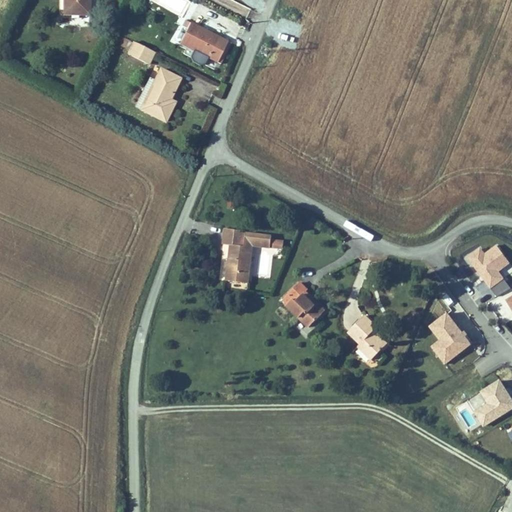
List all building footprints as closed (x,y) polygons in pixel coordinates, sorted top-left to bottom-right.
[(89,0),(64,0),(64,14),(89,14),(89,0)] [(205,64),(208,58),(218,62),(229,41),(213,33),(212,35),(201,30),(202,28),(186,20),(183,26),(188,29),(180,43),(194,50),(190,57),(193,62),(200,66),(205,64)] [(148,64),(154,52),(134,42),(134,43),(130,41),(127,48),(131,49),(128,54),(148,64)] [(221,64),(231,43),(229,41),(218,62),(221,64)] [(150,77),(135,107),(166,122),(173,106),(168,104),(170,100),(180,79),(161,69),(156,80),(150,77)] [(259,234),(240,232),(240,230),(225,229),(224,244),(231,245),(227,281),(249,283),(253,246),(271,248),(271,247),(283,248),(284,242),(272,241),(272,236),(259,234)] [(499,271),(510,264),(497,245),(485,253),(481,248),(467,257),(489,289),(504,279),(499,271)] [(300,282),(283,300),(288,305),(288,306),(309,327),(323,314),(304,295),(308,290),(300,282)] [(306,292),(304,295),(323,314),(325,311),(306,292)] [(444,366),(472,345),(448,312),(428,327),(438,341),(430,347),(444,366)] [(372,360),(386,346),(374,335),(374,336),(372,334),(374,331),(378,328),(365,316),(349,332),(361,344),(359,347),(372,360)] [(388,344),(374,331),(372,334),(374,336),(374,335),(386,346),(388,344)] [(511,397),(500,379),(480,392),(487,403),(473,412),(484,429),(511,410),(511,397)]
